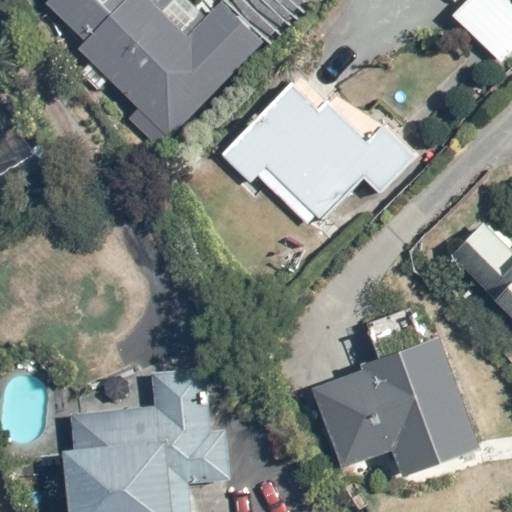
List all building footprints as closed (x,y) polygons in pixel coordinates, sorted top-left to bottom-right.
[(226,0),(209,18),(190,0),(53,0),(49,5),(85,40),(78,47),(140,108),(126,122),(160,154),(306,3),(303,0),(226,0)] [(511,58),(511,0),(471,0),(453,18),(503,68),(511,58)] [(311,70),(223,156),(248,186),(258,177),(313,232),(365,182),(378,198),(422,160),(389,122),(372,136),(311,70)] [(511,239),(490,218),(464,245),(506,287),(503,290),(511,299),(511,239)] [(418,314),(368,331),(381,368),(317,389),(343,470),(392,454),(402,485),(452,468),(448,457),(484,445),(448,335),(427,342),(418,314)] [(194,511),(193,486),(206,485),(205,480),(231,478),(225,409),(200,411),(197,373),(149,377),(151,408),(70,415),(73,446),(63,447),(68,511),(194,511)]
